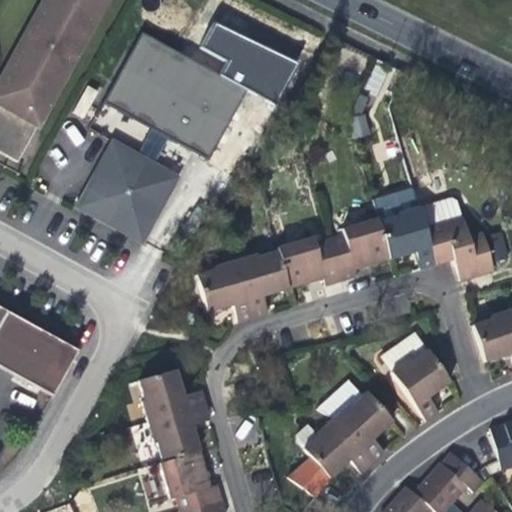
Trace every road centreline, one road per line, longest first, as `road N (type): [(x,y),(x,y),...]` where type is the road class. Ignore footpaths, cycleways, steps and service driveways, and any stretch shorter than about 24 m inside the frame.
road 1 (residential): [(0,503),(25,494),(119,298),(0,235)]
road 2 (residential): [(353,511),(423,443),(511,392)]
road 3 (secondary): [(352,0),(511,79)]
